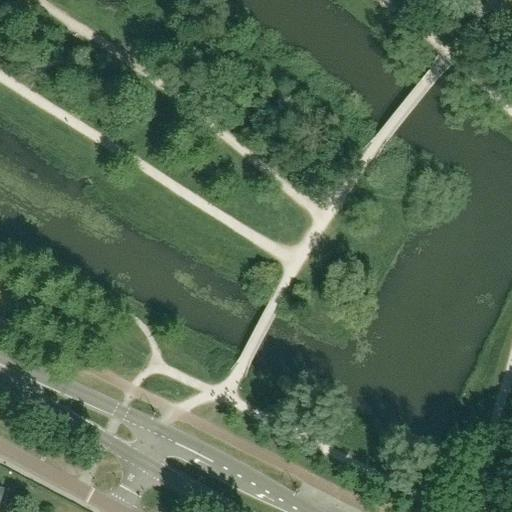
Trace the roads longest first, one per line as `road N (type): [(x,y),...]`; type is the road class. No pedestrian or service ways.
road 1 (secondary): [(160,433),(0,359)]
road 2 (secondary): [(0,379),(143,465)]
road 3 (secondary): [(305,511),(160,433)]
road 4 (residential): [(0,446),(120,511)]
